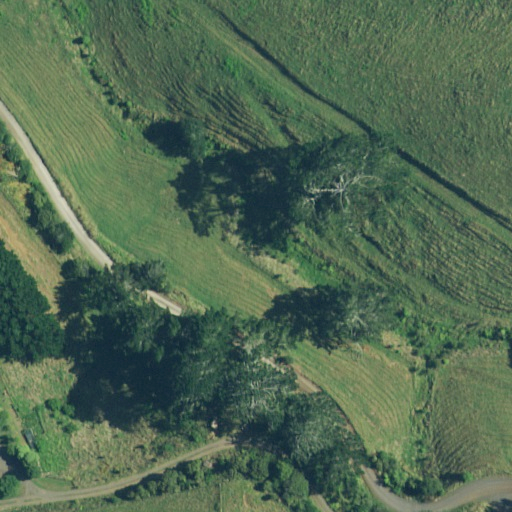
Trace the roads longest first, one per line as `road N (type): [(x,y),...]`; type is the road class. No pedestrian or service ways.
road 1 (unclassified): [(511,475),(481,470),(414,493),(367,483),(314,389),(121,291),(0,111)]
road 2 (track): [(511,225),(221,0)]
